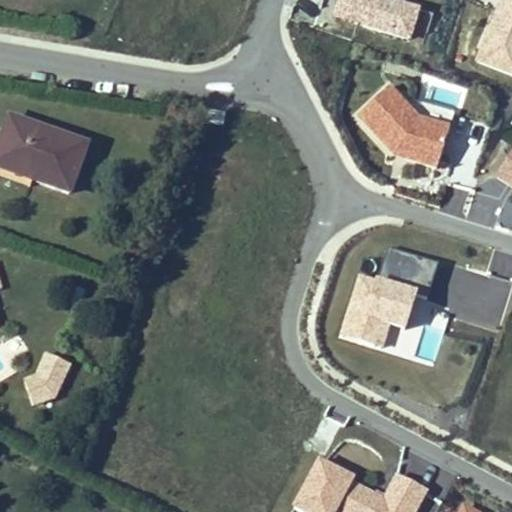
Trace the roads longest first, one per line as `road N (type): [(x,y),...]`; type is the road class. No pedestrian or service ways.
road 1 (residential): [(343,188),(302,245),(288,319),(307,378),(511,483)]
road 2 (residential): [(258,66),(190,79),(0,42)]
road 3 (residential): [(511,231),(343,188)]
road 4 (residential): [(343,188),(258,66)]
